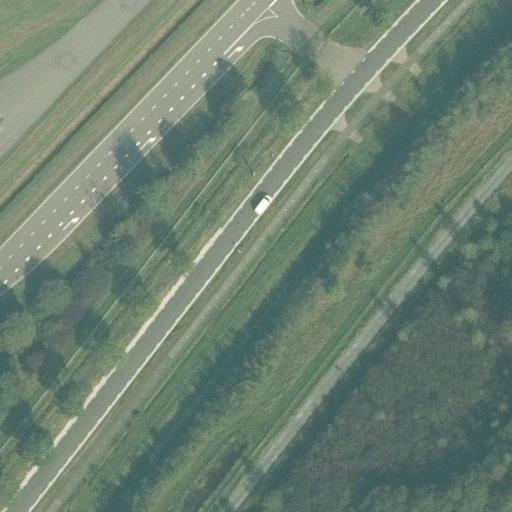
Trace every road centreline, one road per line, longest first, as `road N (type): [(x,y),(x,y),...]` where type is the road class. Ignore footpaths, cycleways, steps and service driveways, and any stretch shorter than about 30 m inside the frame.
road 1 (track): [(506,0),(399,113),(82,511)]
road 2 (tertiary): [(15,511),(354,83),(432,0)]
